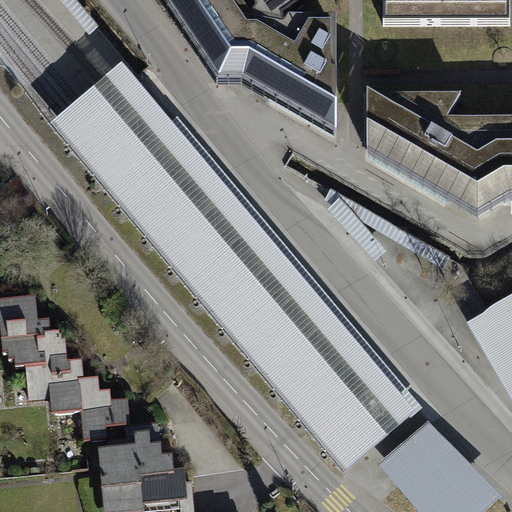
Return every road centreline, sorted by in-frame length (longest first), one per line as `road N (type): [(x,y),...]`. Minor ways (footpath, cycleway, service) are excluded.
road 1 (residential): [(511,459),(375,308),(121,0)]
road 2 (secondary): [(350,511),(227,382),(0,116)]
